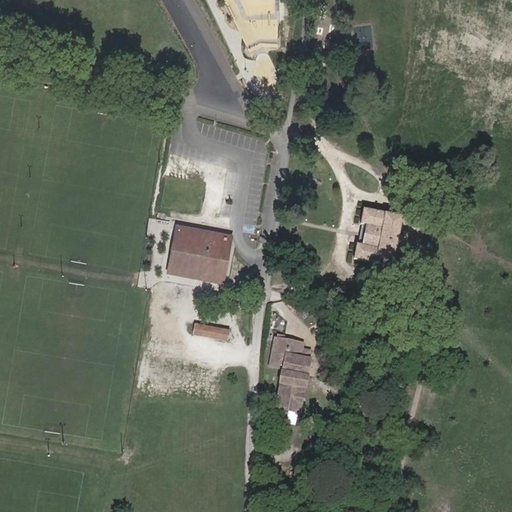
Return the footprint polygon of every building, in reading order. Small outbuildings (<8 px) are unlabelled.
[(393,266),(402,217),(364,209),(361,224),(366,225),(362,244),(357,243),(354,259),(393,266)] [(225,284),(234,236),(178,224),(169,272),(225,284)] [(230,339),(231,330),(196,323),(195,333),(230,339)] [(279,408),(303,412),(305,388),(308,388),(309,374),(308,374),(310,357),(309,357),(310,349),(303,348),(303,342),(274,338),(270,366),(281,367),(280,370),(283,371),(282,382),(283,382),(279,408)] [(301,425),(303,412),(279,408),(278,421),(301,425)]
